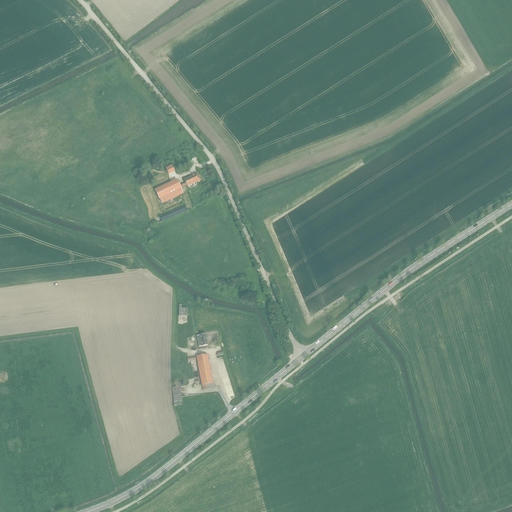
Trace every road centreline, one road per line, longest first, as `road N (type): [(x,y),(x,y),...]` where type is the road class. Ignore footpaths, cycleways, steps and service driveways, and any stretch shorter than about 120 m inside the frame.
road 1 (unclassified): [(301,356),(212,159),(78,0)]
road 2 (secondary): [(86,511),(146,483),(301,356)]
road 3 (secondary): [(301,356),(420,262),(511,203)]
